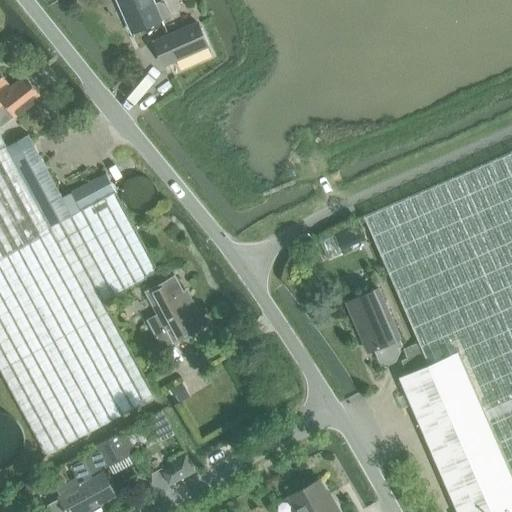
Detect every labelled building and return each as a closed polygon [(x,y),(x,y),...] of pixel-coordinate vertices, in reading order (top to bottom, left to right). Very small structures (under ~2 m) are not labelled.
[(158,2),(154,4),(152,0),(118,0),(133,33),(166,19),(168,14),(163,3),(158,2)] [(199,25),(154,43),(164,65),(208,47),(199,25)] [(0,71),(0,127),(15,116),(15,117),(41,96),(25,76),(11,86),(9,84),(0,71)] [(0,371),(46,456),(155,397),(150,388),(104,302),(159,272),(116,192),(49,228),(6,148),(0,136),(0,371)] [(28,136),(6,148),(49,228),(116,192),(115,190),(106,174),(62,198),(57,188),(32,142),(28,136)] [(511,153),(365,218),(419,343),(429,365),(459,352),(511,474),(511,153)] [(320,241),(328,260),(340,255),(332,236),(320,241)] [(163,348),(206,325),(192,300),(188,302),(174,277),(147,292),(159,316),(149,322),(163,348)] [(399,339),(400,339),(378,290),(347,304),(368,353),(374,351),(377,359),(387,363),(395,360),(399,351),(397,347),(402,345),(399,339)] [(408,359),(402,362),(407,375),(429,365),(419,343),(404,350),(408,359)] [(457,511),(511,511),(511,474),(459,352),(429,365),(407,375),(399,378),(457,511)] [(182,382),(168,391),(169,394),(176,406),(177,405),(191,397),(182,382)] [(76,477),(56,488),(60,497),(59,497),(60,499),(47,505),(50,511),(84,511),(114,496),(103,474),(101,475),(98,469),(145,444),(135,425),(95,446),(97,452),(70,467),(76,477)] [(173,466),(162,472),(170,486),(196,472),(186,454),(171,462),(173,466)] [(297,511),(339,511),(335,503),(331,505),(319,481),(290,497),(297,511)]
